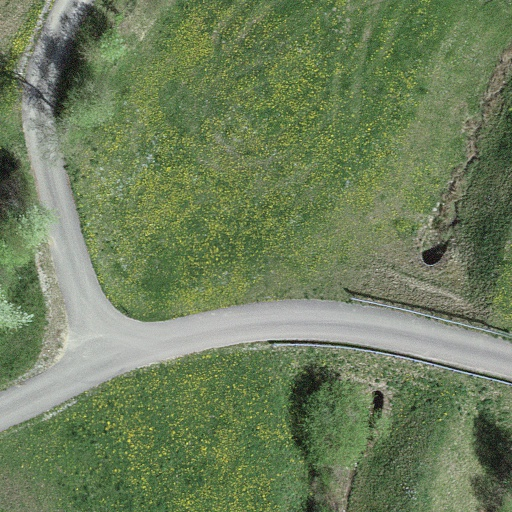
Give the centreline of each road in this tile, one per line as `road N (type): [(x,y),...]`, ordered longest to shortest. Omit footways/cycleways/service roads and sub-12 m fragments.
road 1 (unclassified): [(0,412),(110,350),(255,316),(402,330),(511,360)]
road 2 (track): [(72,0),(45,64),(45,131),(71,255),(110,350)]
